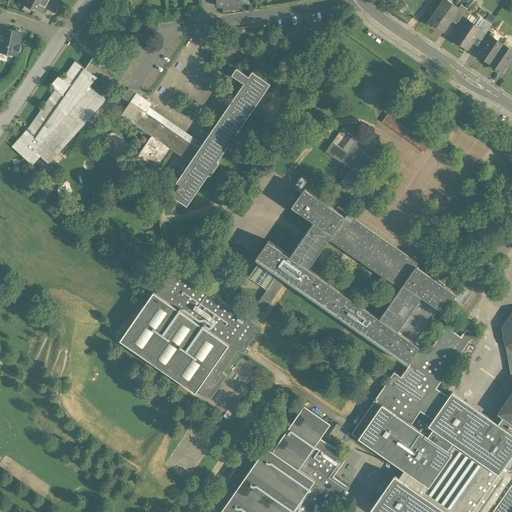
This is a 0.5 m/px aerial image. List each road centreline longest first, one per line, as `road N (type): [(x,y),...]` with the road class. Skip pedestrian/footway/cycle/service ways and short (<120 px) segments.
road 1 (residential): [(132,88),(183,27),(351,0)]
road 2 (residential): [(511,107),(357,0)]
